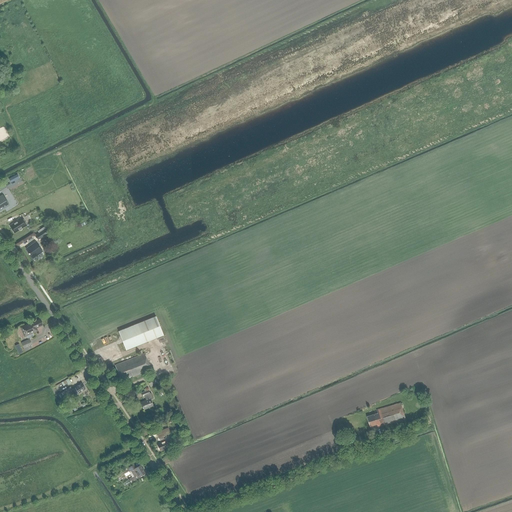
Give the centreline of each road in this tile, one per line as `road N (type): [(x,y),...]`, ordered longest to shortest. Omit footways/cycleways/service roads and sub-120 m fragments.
road 1 (unclassified): [(183,511),(0,238)]
road 2 (track): [(195,511),(399,435)]
